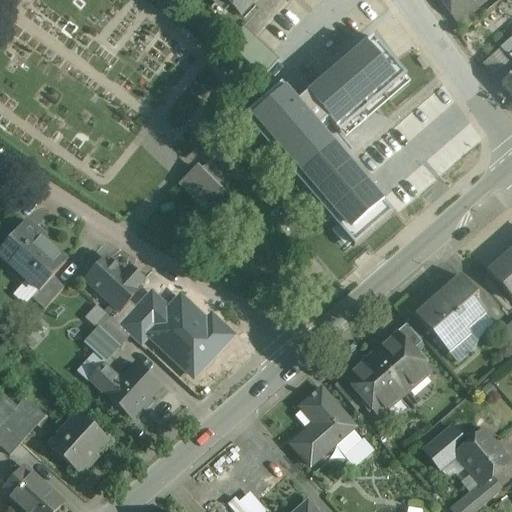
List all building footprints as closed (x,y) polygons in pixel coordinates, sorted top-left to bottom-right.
[(222,0),(240,17),(253,3),(250,1),(250,0),(222,0)] [(438,0),(456,24),(459,21),(477,8),(487,0),(438,0)] [(477,8),(459,21),(464,28),(482,15),(477,8)] [(279,59),(244,27),(227,45),(262,77),(279,59)] [(511,39),(500,50),(511,63),(511,39)] [(421,118),(378,156),(353,127),(332,146),(366,185),(388,164),(404,182),(465,127),(441,100),(440,100),(404,60),(384,78),(421,118)] [(511,76),(501,86),(511,99),(511,76)] [(208,165),(201,172),(197,168),(181,185),(208,212),(225,196),(221,193),(229,186),(208,165)] [(44,238),(27,223),(0,252),(0,257),(38,292),(39,293),(48,283),(66,263),(42,241),(44,238)] [(511,253),(489,274),(511,300),(511,253)] [(124,276),(106,260),(86,282),(118,311),(119,311),(127,303),(139,290),(137,288),(142,282),(129,270),(124,276)] [(460,277),(415,317),(448,356),(470,337),(466,332),(486,315),(474,302),(478,298),(460,277)] [(48,283),(39,293),(38,292),(32,300),(44,311),(60,294),(48,283)] [(146,320),(127,303),(119,311),(118,311),(110,319),(130,338),(146,320)] [(190,316),(180,306),(162,325),(167,330),(156,341),(177,361),(188,348),(186,346),(204,327),(191,315),(190,316)] [(130,338),(110,319),(99,331),(119,349),(130,338)] [(511,322),(501,333),(511,345),(511,322)] [(422,344),(406,326),(395,335),(396,337),(397,336),(411,353),(422,344)] [(396,337),(371,358),(404,396),(430,374),(411,353),(397,336),(396,337)] [(404,396),(371,358),(346,380),(345,381),(360,397),(378,419),(404,396)] [(161,388),(135,365),(120,382),(104,367),(90,381),(106,397),(106,398),(131,421),(134,418),(135,419),(142,410),(142,409),(161,388)] [(360,397),(345,381),(346,380),(345,378),(334,388),(350,406),(360,397)] [(321,392),(301,409),(318,429),(307,440),(304,437),(293,447),(310,467),(321,457),(334,446),(344,457),(362,442),(352,431),(354,429),(321,392)] [(37,427),(17,408),(1,426),(21,444),(37,427)] [(77,415),(48,447),(80,477),(93,463),(91,462),(108,443),(77,415)] [(21,444),(1,426),(0,427),(0,447),(10,457),(21,444)] [(509,464),(483,433),(460,452),(471,465),(469,466),(469,472),(472,475),(478,477),(485,485),(491,480),(509,464)] [(321,457),(310,467),(316,474),(327,464),(321,457)] [(56,511),(63,504),(24,469),(1,494),(21,511),(56,511)] [(485,485),(453,511),(477,511),(501,492),(491,480),(485,485)] [(234,511),(265,511),(267,511),(249,488),(228,505),(234,511)] [(315,511),(308,503),(297,511),(315,511)]
